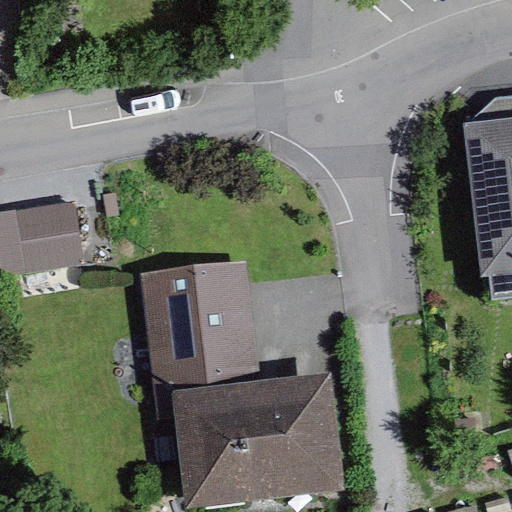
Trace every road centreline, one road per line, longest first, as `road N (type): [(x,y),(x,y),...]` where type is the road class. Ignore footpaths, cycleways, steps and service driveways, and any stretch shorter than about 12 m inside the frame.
road 1 (residential): [(0,157),(344,85)]
road 2 (residential): [(344,85),(511,32)]
